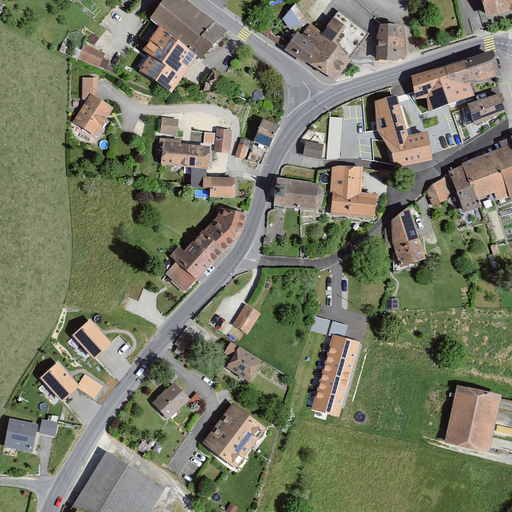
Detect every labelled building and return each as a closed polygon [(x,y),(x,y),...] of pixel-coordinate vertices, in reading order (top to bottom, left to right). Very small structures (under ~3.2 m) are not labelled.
[(225,32),(184,0),(166,0),(152,18),(163,27),(198,55),(203,59),(225,32)] [(511,8),(511,0),(482,0),(487,15),(511,8)] [(309,22),(295,4),(282,19),(293,33),(309,22)] [(367,34),(339,11),(321,33),(312,26),(302,37),(297,35),(287,49),(334,81),(367,34)] [(400,24),(380,24),(377,34),(378,57),(398,57),(398,55),(405,56),(404,32),(400,32),(400,24)] [(172,93),(198,55),(163,27),(143,50),(151,56),(140,70),(172,93)] [(88,41),(95,45),(100,37),(93,33),(88,41)] [(104,54),(85,45),(80,58),(99,66),(104,54)] [(500,72),(493,51),(442,67),(453,101),(475,94),(471,82),(500,72)] [(453,101),(442,67),(412,76),(416,99),(427,99),(429,112),(453,101)] [(112,108),(97,100),(97,79),(85,79),(85,101),(73,121),(97,135),(112,108)] [(507,108),(502,93),(467,105),(473,125),(507,108)] [(397,96),(375,102),(378,132),(392,153),(394,167),(433,160),(427,132),(408,135),(397,96)] [(177,134),(179,120),(163,118),(161,132),(177,134)] [(277,127),(264,121),(256,141),(269,146),(277,127)] [(228,151),(230,131),(218,130),(216,150),(228,151)] [(248,142),(242,140),(236,155),(243,157),(248,142)] [(208,169),(211,147),(163,142),(161,165),(191,168),(192,187),(203,188),(204,177),(207,177),(207,169),(208,169)] [(323,146),(308,142),(305,154),(320,158),(323,146)] [(511,143),(493,151),(501,171),(510,197),(511,196),(511,143)] [(501,171),(493,151),(462,164),(462,165),(476,200),(479,199),(494,194),(497,201),(510,197),(501,171)] [(476,200),(462,165),(448,171),(450,175),(457,192),(465,212),(479,207),(476,200)] [(361,168),(336,167),(332,212),(374,216),(377,195),(360,193),(361,168)] [(457,192),(450,175),(432,184),(427,192),(433,206),(448,200),(457,192)] [(235,198),(235,178),(207,177),(204,177),(203,188),(210,188),(210,197),(235,198)] [(275,196),(274,205),(315,212),(322,206),(325,192),(319,184),(277,178),(276,186),(286,187),(285,198),(275,196)] [(276,186),(275,196),(285,198),(286,187),(276,186)] [(424,257),(409,207),(392,221),(392,239),(401,264),(424,257)] [(240,232),(244,215),(218,209),(216,219),(184,251),(180,248),(171,257),(177,262),(196,279),(240,232)] [(185,291),(196,279),(177,262),(166,273),(185,291)] [(260,313),(246,305),(235,324),(249,332),(260,313)] [(111,343),(91,321),(75,335),(95,358),(111,343)] [(359,342),(332,334),(311,410),(339,418),(359,342)] [(262,361),(240,348),(228,367),(249,380),(262,361)] [(78,386),(58,364),(42,378),(62,400),(78,386)] [(189,399),(175,385),(154,405),(169,419),(189,399)] [(502,396),(458,385),(445,442),(489,452),(502,396)] [(265,427),(234,404),(205,442),(236,466),(265,427)] [(41,418),(39,433),(57,435),(59,420),(41,418)] [(36,427),(11,422),(6,446),(31,451),(36,427)] [(149,511),(164,487),(106,453),(73,508),(78,511),(80,511),(149,511)]
